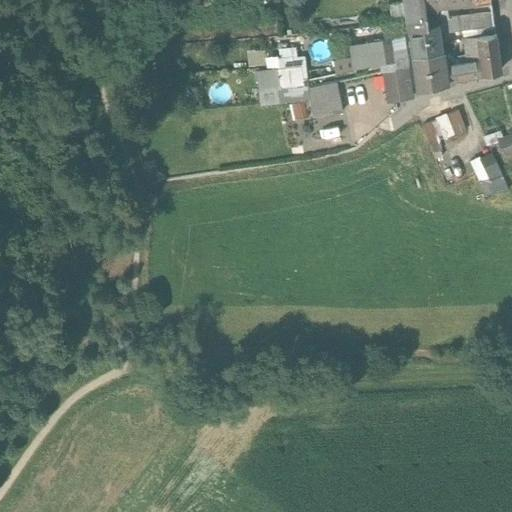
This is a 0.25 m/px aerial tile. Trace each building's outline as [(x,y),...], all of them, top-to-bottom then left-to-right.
[(307,0),(310,17),(330,14),(330,16),(358,13),(358,11),(378,9),(376,0),(307,0)] [(425,0),(405,0),(409,23),(439,19),(437,11),(427,12),(425,0)] [(425,0),(427,12),(437,11),(436,3),(444,3),(443,0),(425,0)] [(493,10),(440,15),(440,19),(442,28),(461,26),(495,22),(493,10)] [(439,19),(409,23),(412,50),(443,46),(439,19)] [(495,22),(461,26),(465,53),(459,54),(460,59),(445,62),(448,78),(502,69),(495,22)] [(403,33),(378,34),(382,54),(393,52),(393,46),(405,45),(403,33)] [(405,45),(393,46),(393,52),(395,64),(408,64),(405,45)] [(443,46),(412,50),(417,83),(448,78),(445,62),(443,46)] [(298,59),(277,63),(278,66),(280,78),(301,75),(298,59)] [(395,64),(382,67),(387,95),(412,91),(408,64),(395,64)] [(280,78),(278,66),(255,69),(260,102),(306,96),(304,85),(303,75),(301,75),(280,78)] [(336,75),(307,80),(313,110),(342,105),(336,75)] [(439,145),(437,135),(465,127),(459,106),(421,116),(430,147),(439,145)] [(511,137),(491,144),(498,165),(511,160),(511,137)] [(472,154),(481,192),(504,187),(496,149),(472,154)]
